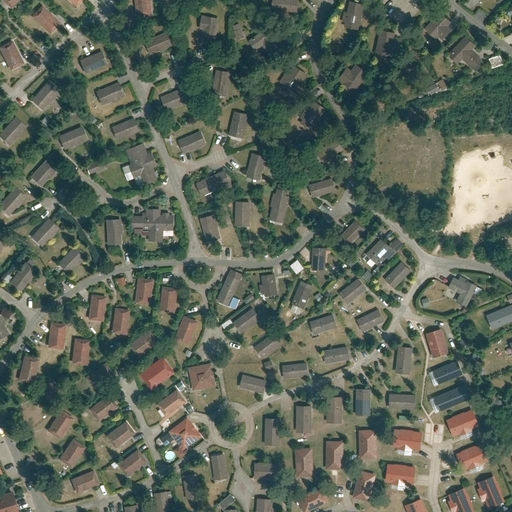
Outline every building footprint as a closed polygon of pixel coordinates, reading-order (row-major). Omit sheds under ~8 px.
[(151,0),(133,0),(135,14),(154,11),(151,0)] [(299,0),(271,0),(271,11),(298,14),(299,0)] [(366,6),(349,2),(342,27),(360,32),(366,6)] [(61,24),(42,7),(31,19),(51,36),(61,24)] [(439,48),(459,29),(441,13),(424,31),(439,48)] [(200,39),(215,43),(221,19),(206,16),(200,39)] [(270,27),(247,42),(254,52),(263,45),(270,56),(280,50),(273,39),(277,37),(270,27)] [(392,32),(379,29),(372,57),(384,60),(387,49),(396,51),(399,40),(390,38),(392,32)] [(149,56),(173,47),(167,32),(143,41),(149,56)] [(473,45),(463,35),(445,53),(455,65),(461,59),(474,69),(483,63),(471,49),(473,45)] [(12,43),(0,48),(0,50),(8,67),(21,61),(12,43)] [(108,66),(102,51),(81,61),(88,75),(108,66)] [(369,75),(357,66),(342,85),(353,94),(369,75)] [(294,96),(307,76),(295,68),(282,89),(294,96)] [(232,74),(216,70),(211,95),(228,98),(232,74)] [(127,99),(118,82),(98,91),(105,106),(127,99)] [(50,83),(32,102),(42,111),(60,92),(50,83)] [(185,88),(161,99),(167,112),(191,102),(185,88)] [(315,131),(326,110),(311,102),(300,123),(315,131)] [(230,136),(244,138),(248,115),(234,113),(230,136)] [(26,127),(16,118),(0,134),(0,138),(8,146),(26,127)] [(135,120),(112,129),(118,144),(141,134),(135,120)] [(83,124),(60,133),(66,150),(89,142),(83,124)] [(202,132),(179,141),(185,155),(208,146),(202,132)] [(317,149),(325,161),(344,148),(336,136),(317,149)] [(132,165),(123,168),(129,182),(135,180),(138,188),(157,180),(144,147),(127,154),(132,165)] [(269,156),(252,154),(247,178),(260,179),(269,156)] [(31,178),(41,188),(57,171),(47,161),(31,178)] [(89,168),(91,174),(107,168),(105,163),(89,168)] [(227,171),(196,184),(202,197),(232,184),(227,171)] [(310,182),(314,195),(336,190),(333,176),(310,182)] [(26,197),(16,187),(2,203),(12,213),(26,197)] [(276,192),(273,191),(266,217),(281,221),(288,194),(286,194),(287,189),(277,187),(276,192)] [(251,202),(236,202),(235,226),(250,226),(251,202)] [(174,214),(133,214),(133,236),(150,237),(150,242),(163,242),(163,232),(174,232),(174,214)] [(213,216),(201,219),(207,241),(219,238),(213,216)] [(350,239),(360,224),(349,216),(339,231),(350,239)] [(59,229),(49,220),(31,239),(41,248),(59,229)] [(121,220),(106,221),(107,246),(122,245),(121,220)] [(390,261),(397,253),(382,239),(367,255),(379,266),(387,258),(390,261)] [(86,255),(76,246),(60,264),(70,272),(86,255)] [(327,271),(328,248),(314,248),(313,270),(327,271)] [(292,264),(298,273),(306,267),(299,259),(292,264)] [(412,271),(402,262),(385,280),(394,289),(412,271)] [(37,273),(25,264),(11,283),(22,292),(37,273)] [(244,275),(232,270),(218,302),(230,306),(244,275)] [(276,275),(264,276),(266,298),(278,297),(276,275)] [(126,276),(118,278),(120,285),(128,283),(126,276)] [(155,281),(139,279),(137,302),(153,304),(155,281)] [(368,290),(359,279),(340,293),(348,305),(368,290)] [(457,302),(467,307),(478,287),(467,281),(466,285),(455,279),(450,288),(461,294),(457,302)] [(314,286),(302,282),(292,307),(304,312),(314,286)] [(179,289),(164,286),(159,312),(174,314),(179,289)] [(107,301),(91,299),(88,321),(104,323),(107,301)] [(511,305),(488,316),(493,328),(511,320),(511,305)] [(132,310),(116,308),(112,333),(128,335),(132,310)] [(234,322),(242,333),(261,320),(253,308),(234,322)] [(384,322),(379,310),(357,320),(363,332),(384,322)] [(0,340),(10,336),(0,313),(0,340)] [(337,328),(333,314),(310,321),(313,334),(337,328)] [(199,322),(185,317),(176,339),(190,344),(199,322)] [(66,326),(51,324),(50,341),(65,343),(66,326)] [(440,329),(426,333),(433,357),(448,352),(440,329)] [(158,342),(150,331),(133,342),(142,353),(158,342)] [(255,349),(263,359),(282,344),(274,334),(255,349)] [(88,366),(90,340),(75,339),(73,364),(88,366)] [(414,349),(399,347),(396,372),(411,374),(414,349)] [(346,348),(323,351),(325,364),(348,361),(346,348)] [(39,361),(24,359),(21,378),(35,380),(39,361)] [(171,370),(163,360),(146,371),(155,382),(171,370)] [(458,361),(434,371),(439,384),(463,374),(458,361)] [(89,377),(98,387),(114,373),(105,363),(93,374),(89,377)] [(213,363),(189,367),(193,391),(217,387),(213,363)] [(308,364),(283,366),(285,379),(309,377),(308,364)] [(264,395),(267,380),(244,376),(241,391),(264,395)] [(48,382),(33,403),(46,412),(61,391),(48,382)] [(468,384),(437,396),(442,410),(474,397),(468,384)] [(357,411),(371,411),(371,391),(357,391),(357,411)] [(185,403),(177,392),(160,405),(167,416),(185,403)] [(417,394),(391,394),(391,410),(416,410),(417,394)] [(92,409),(99,420),(118,407),(111,396),(92,409)] [(344,398),(328,397),(327,423),(343,423),(344,398)] [(311,406),(297,406),(297,432),(311,433),(311,406)] [(62,409),(48,430),(61,439),(75,418),(62,409)] [(479,426),(473,409),(446,419),(453,436),(479,426)] [(202,435),(188,416),(169,430),(183,449),(202,435)] [(277,418),(263,418),(263,442),(277,442),(277,418)] [(135,432),(127,421),(108,436),(117,446),(135,432)] [(375,429),(360,430),(361,457),(376,456),(375,429)] [(412,450),(422,451),(424,432),(394,429),(392,448),(399,449),(399,451),(412,452),(412,450)] [(74,439),(59,460),(72,469),(87,449),(74,439)] [(345,441),(327,441),(326,470),(344,470),(345,441)] [(490,459),(484,443),(455,455),(462,471),(490,459)] [(311,446),(293,447),(294,474),(312,473),(311,446)] [(122,465),(129,476),(148,464),(139,454),(122,465)] [(224,454),(211,455),(214,477),(226,476),(224,454)] [(276,462),(253,462),(253,478),(276,478),(276,462)] [(402,470),(390,469),(389,483),(402,484),(402,487),(412,488),(413,468),(402,467),(402,470)] [(100,485),(96,471),(70,480),(75,494),(100,485)] [(376,475),(360,472),(355,497),(370,501),(376,475)] [(495,476),(477,483),(486,509),(505,502),(495,476)] [(198,480),(184,482),(186,501),(200,500),(198,480)] [(322,487),(296,498),(302,511),(310,511),(330,503),(322,487)] [(474,511),(465,488),(448,494),(454,511),(474,511)] [(0,511),(18,511),(12,491),(0,494),(0,511)] [(233,494),(220,502),(225,509),(237,501),(233,494)] [(273,511),(274,498),(256,498),(255,511),(273,511)] [(427,511),(423,499),(406,506),(408,511),(427,511)]
